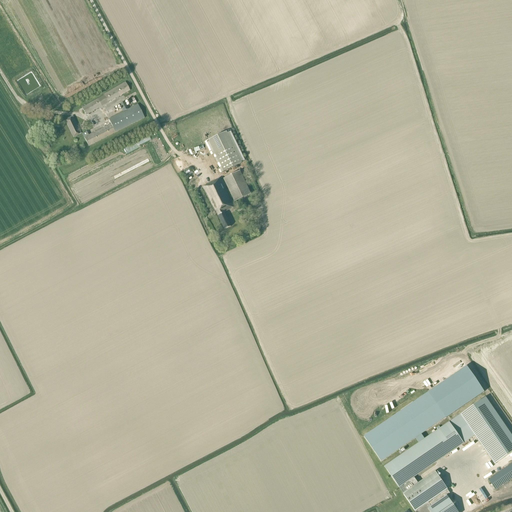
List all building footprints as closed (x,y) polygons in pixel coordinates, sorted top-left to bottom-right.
[(82,108),(86,116),(130,91),(125,83),(103,95),(104,96),(82,108)] [(119,104),(123,112),(128,109),(124,102),(119,104)] [(137,105),(128,109),(123,112),(108,119),(111,124),(84,138),(89,147),(145,119),(137,105)] [(65,121),(73,138),(81,134),(73,117),(65,121)] [(208,141),(224,172),(242,163),(227,132),(208,141)] [(137,143),(123,148),(125,153),(139,149),(137,143)] [(192,174),(189,168),(184,171),(187,177),(192,174)] [(235,202),(251,194),(240,171),(224,179),(224,180),(221,181),(220,179),(202,187),(214,212),(216,211),(225,230),(231,227),(224,213),(226,213),(226,212),(234,208),(226,191),(229,190),(235,202)] [(466,366),(429,392),(446,418),(484,392),(466,366)] [(399,488),(409,481),(413,487),(403,494),(415,511),(428,503),(431,506),(427,509),(428,511),(456,511),(447,498),(451,495),(447,490),(448,490),(435,472),(418,484),(414,478),(475,436),(478,440),(478,439),(481,444),(485,449),(484,449),(485,449),(488,454),(488,455),(488,454),(491,459),(492,459),(495,464),(494,464),(495,464),(511,452),(511,436),(485,397),(461,414),(461,415),(449,423),(449,422),(424,440),(420,435),(445,418),(428,393),(364,437),(381,462),(416,438),(419,443),(384,467),(399,488)] [(511,463),(488,480),(495,490),(511,478),(511,463)]
